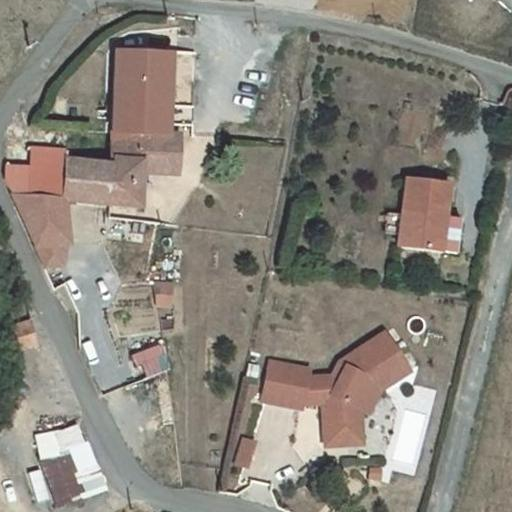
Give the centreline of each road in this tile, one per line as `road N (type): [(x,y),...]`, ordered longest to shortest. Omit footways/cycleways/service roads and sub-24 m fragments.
road 1 (unclassified): [(0,184),(88,419),(135,491),(230,511)]
road 2 (unclassified): [(188,0),(379,35),(511,74)]
road 3 (unknown): [(428,511),(466,413),(511,226)]
road 4 (unclassified): [(81,0),(0,120)]
